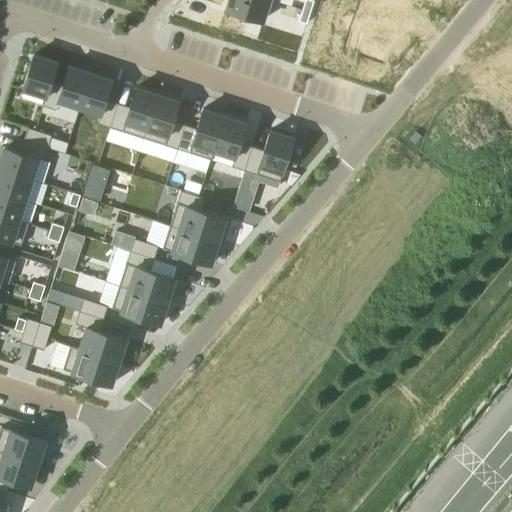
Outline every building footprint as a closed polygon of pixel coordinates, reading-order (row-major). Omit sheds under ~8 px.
[(229,0),(227,8),(264,19),(269,0),(229,0)] [(314,0),(305,0),(303,9),(311,11),(314,0)] [(368,0),(366,6),(403,18),(407,5),(409,0),(368,0)] [(360,26),(360,27),(396,39),(397,37),(399,31),(403,18),(366,6),(366,7),(360,26)] [(303,9),(299,20),(307,23),(311,11),(303,9)] [(360,27),(353,48),(387,59),(389,60),(391,55),(394,47),(396,41),(396,39),(360,27)] [(511,28),(502,41),(511,49),(511,28)] [(511,49),(502,41),(488,57),(511,77),(511,49)] [(48,81),(50,82),(57,61),(34,53),(22,89),(44,96),(48,81)] [(511,77),(488,57),(474,74),(503,99),(511,88),(511,77)] [(78,106),(90,71),(69,64),(62,85),(50,82),(48,81),(44,96),(45,96),(42,105),(54,109),(57,100),(78,106)] [(109,125),(117,102),(105,98),(111,78),(90,71),(78,106),(99,113),(96,121),(109,125)] [(474,74),(459,91),(489,116),(503,99),(474,74)] [(145,128),(156,92),(135,85),(128,106),(117,102),(109,125),(121,129),(124,121),(145,128)] [(164,142),(176,146),(183,123),(170,119),(177,99),(156,92),(145,128),(166,134),(164,142)] [(195,127),(183,123),(176,146),(188,150),(190,142),(211,148),(223,114),(202,107),(195,127)] [(242,168),(250,145),(237,141),(244,120),(223,114),(211,148),(232,155),(230,164),(242,168)] [(27,126),(23,139),(46,147),(51,134),(27,126)] [(262,149),(250,145),(242,168),(254,172),(257,163),(280,170),(291,135),(269,128),(262,149)] [(46,147),(23,139),(19,152),(2,146),(0,153),(0,168),(31,179),(38,157),(42,159),(46,147)] [(31,179),(0,168),(0,191),(24,200),(31,179)] [(383,181),(368,199),(397,224),(412,206),(383,181)] [(169,225),(217,240),(224,217),(199,209),(203,197),(179,189),(169,225)] [(0,213),(18,219),(24,200),(0,191),(0,213)] [(72,191),(69,203),(77,206),(81,194),(72,191)] [(412,194),(406,200),(416,208),(421,202),(412,194)] [(368,199),(352,217),(382,242),(397,224),(368,199)] [(18,219),(0,213),(0,237),(11,241),(18,219)] [(62,233),(64,226),(53,222),(50,230),(62,233)] [(210,262),(217,240),(169,225),(162,247),(210,262)] [(59,241),(62,233),(50,230),(48,237),(59,241)] [(74,268),(86,235),(72,230),(60,263),(74,268)] [(134,237),(130,250),(154,257),(158,245),(134,237)] [(336,237),(321,255),(350,280),(366,261),(336,237)] [(376,237),(371,244),(380,251),(385,245),(376,237)] [(118,284),(165,300),(172,277),(149,270),(154,257),(130,250),(118,284)] [(365,250),(360,256),(369,264),(374,258),(365,250)] [(321,255),(306,273),(335,298),(350,280),(321,255)] [(31,289),(43,292),(45,285),(34,281),(31,289)] [(165,300),(118,284),(111,307),(158,322),(165,300)] [(43,292),(31,289),(29,296),(40,300),(43,292)] [(290,291),(275,310),(304,334),(320,316),(290,291)] [(329,293),(324,299),(333,307),(338,301),(329,293)] [(83,298),(79,310),(103,317),(107,305),(83,298)] [(47,300),(42,318),(55,322),(60,304),(47,300)] [(125,338),(99,329),(103,317),(79,310),(75,322),(85,325),(78,347),(117,360),(125,338)] [(275,310),(260,328),(289,353),(304,334),(275,310)] [(22,331),(26,319),(18,317),(15,328),(22,331)] [(32,345),(40,321),(28,317),(20,341),(32,345)] [(40,321),(32,345),(44,349),(52,325),(40,321)] [(245,345),(229,364),(259,388),(274,370),(245,345)] [(78,347),(70,370),(109,383),(117,360),(78,347)] [(229,364),(214,382),(244,406),(259,388),(229,364)] [(2,426),(0,430),(0,450),(38,462),(45,440),(2,426)] [(31,485),(38,462),(0,450),(0,488),(7,491),(11,479),(31,485)] [(131,484),(118,502),(130,511),(158,511),(162,508),(131,484)] [(130,511),(118,502),(110,511),(130,511)]
